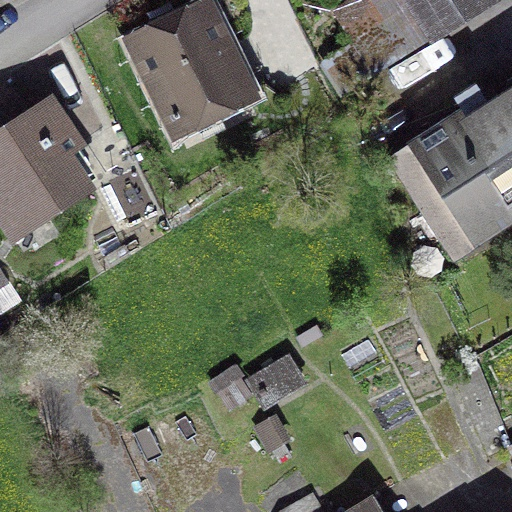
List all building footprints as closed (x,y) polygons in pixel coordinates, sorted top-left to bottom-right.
[(359,0),(334,16),(368,70),(478,0),(359,0)] [(130,44),(170,127),(242,92),(202,9),(130,44)] [(387,163),(444,252),(511,208),(511,82),(479,103),(472,92),(454,103),(462,115),(387,163)] [(0,139),(0,220),(11,237),(81,191),(61,160),(74,151),(46,109),(26,122),(16,107),(0,116),(0,137),(1,139),(0,139)] [(263,407),(297,386),(283,362),(248,383),(263,407)] [(374,511),(369,502),(350,511),(374,511)]
